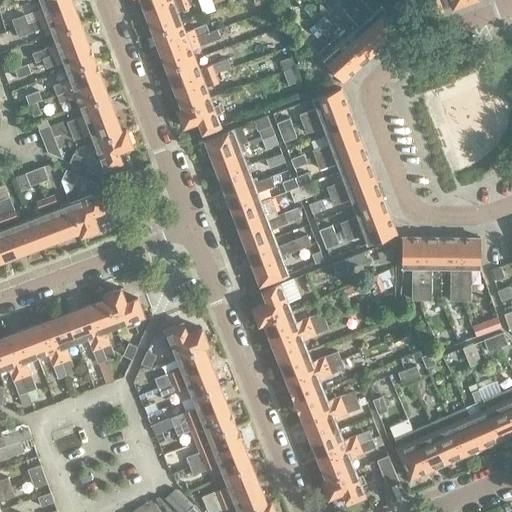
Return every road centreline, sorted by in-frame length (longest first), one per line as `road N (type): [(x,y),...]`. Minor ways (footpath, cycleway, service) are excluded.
road 1 (residential): [(511,7),(405,56),(374,96),(415,212),(511,204)]
road 2 (residential): [(301,511),(192,230)]
road 3 (residential): [(192,230),(102,0)]
road 4 (residential): [(192,230),(0,302)]
